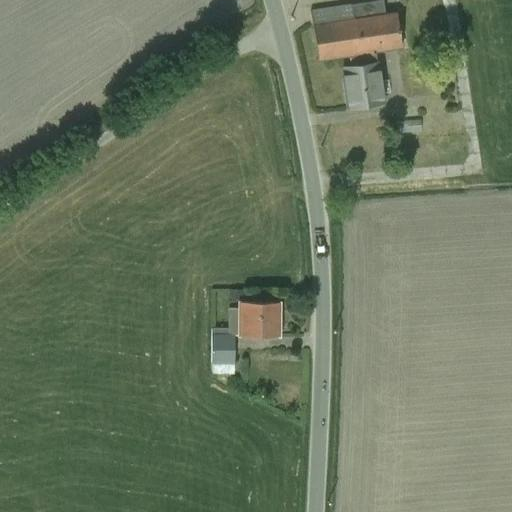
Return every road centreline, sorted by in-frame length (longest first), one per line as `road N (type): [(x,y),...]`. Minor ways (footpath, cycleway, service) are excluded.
road 1 (unclassified): [(310,511),(321,289),(305,147),(275,16)]
road 2 (unclassified): [(0,212),(275,16)]
